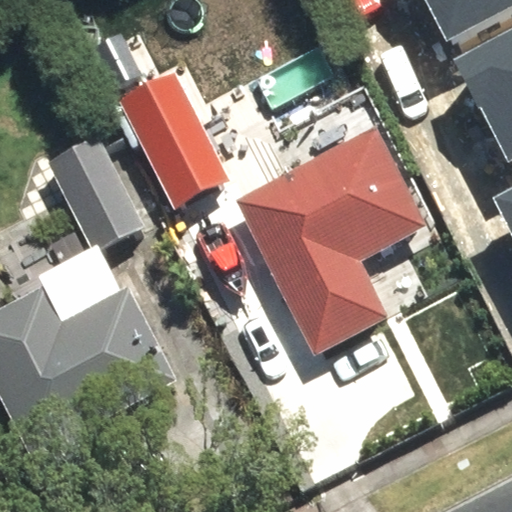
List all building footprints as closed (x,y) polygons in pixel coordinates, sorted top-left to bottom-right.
[(511,0),(427,0),(450,40),(511,5),(511,0)] [(511,26),(455,59),(511,161),(511,26)] [(217,100),(141,138),(181,218),(257,180),(217,100)] [(366,110),(298,146),(313,173),(230,219),(309,360),(398,311),(378,275),(438,242),(366,110)] [(143,226),(100,136),(49,160),(92,250),(143,226)] [(511,185),(496,195),(511,223),(511,185)] [(98,267),(91,270),(34,299),(35,308),(0,325),(0,420),(48,511),(114,475),(95,442),(176,403),(98,267)]
